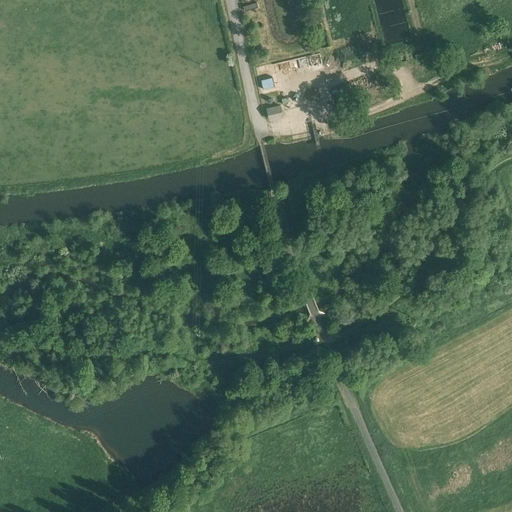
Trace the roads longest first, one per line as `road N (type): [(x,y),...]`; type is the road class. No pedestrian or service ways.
road 1 (unclassified): [(399,511),(315,313)]
road 2 (unclassified): [(261,138),(230,0)]
